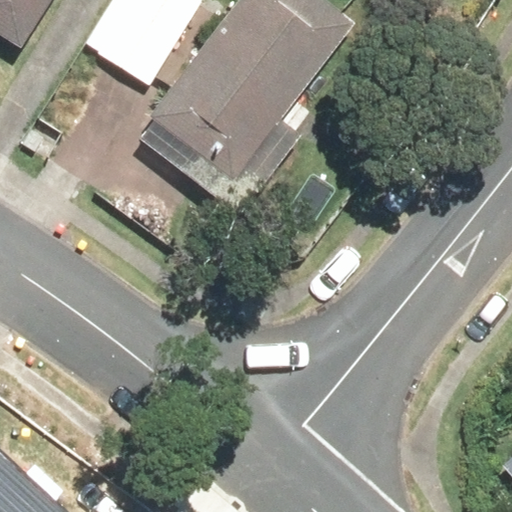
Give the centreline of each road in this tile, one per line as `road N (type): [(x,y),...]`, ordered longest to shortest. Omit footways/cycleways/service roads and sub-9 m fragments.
road 1 (residential): [(511,164),(277,461)]
road 2 (residential): [(0,266),(277,461)]
